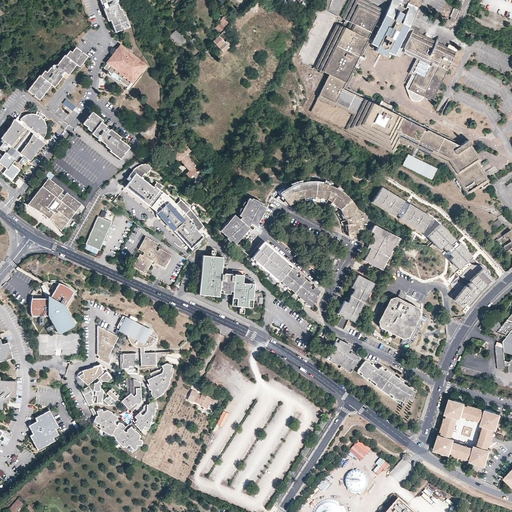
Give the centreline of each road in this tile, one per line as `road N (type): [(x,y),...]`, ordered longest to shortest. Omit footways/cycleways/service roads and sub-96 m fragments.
road 1 (residential): [(32,236),(253,335),(351,400)]
road 2 (residential): [(329,290),(352,242),(280,205),(264,234)]
road 3 (residential): [(0,463),(19,428),(25,382),(18,341),(0,308)]
road 4 (residential): [(439,385),(331,330),(323,305),(329,290)]
road 5 (residential): [(439,385),(476,311),(511,276)]
road 6 (residential): [(351,400),(280,511)]
